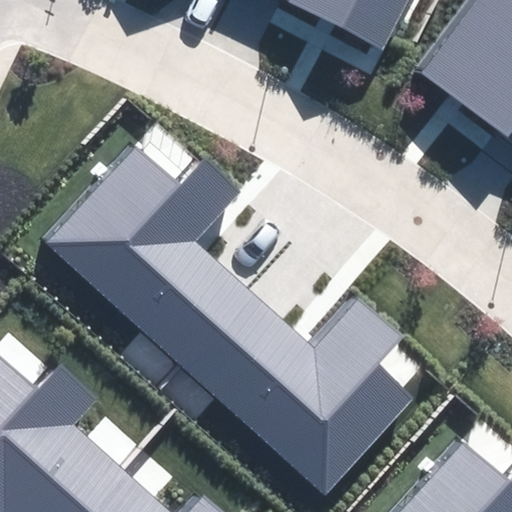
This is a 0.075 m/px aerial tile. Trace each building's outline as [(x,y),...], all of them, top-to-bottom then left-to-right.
[(329,0),(333,2),(402,36),(419,0),(329,0)] [(511,0),(468,0),(421,61),(511,132),(511,0)] [(241,192),(205,158),(179,186),(135,145),(46,239),(323,496),(415,398),(377,364),(401,339),(356,297),(310,346),(196,240),(241,192)] [(37,391),(0,356),(0,511),(223,511),(205,496),(190,511),(171,511),(76,424),(98,400),(60,366),(37,391)] [(511,511),(511,477),(508,482),(464,441),(397,511),(511,511)]
